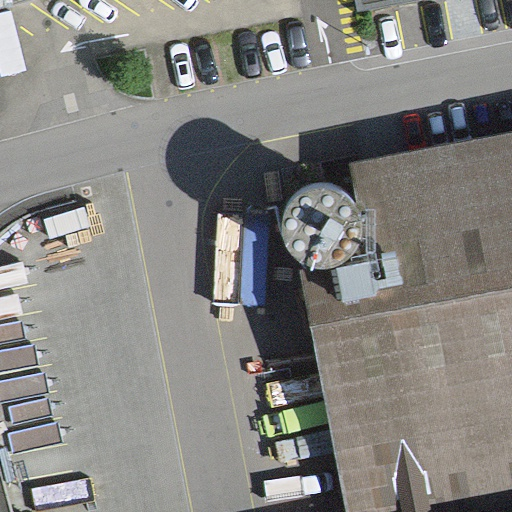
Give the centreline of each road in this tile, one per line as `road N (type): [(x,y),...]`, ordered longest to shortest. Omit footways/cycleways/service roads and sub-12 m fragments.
road 1 (residential): [(0,177),(353,89),(511,59)]
road 2 (unknown): [(231,511),(182,326),(152,139)]
